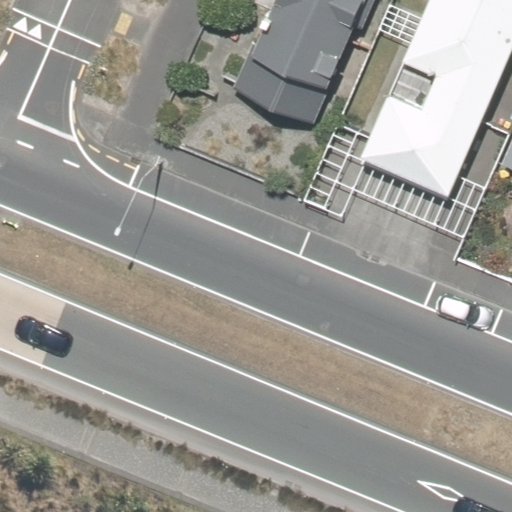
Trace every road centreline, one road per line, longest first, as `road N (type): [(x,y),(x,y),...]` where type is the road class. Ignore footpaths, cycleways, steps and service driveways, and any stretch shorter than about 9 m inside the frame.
road 1 (primary): [(0,168),(511,376)]
road 2 (primary): [(502,511),(0,308)]
road 3 (residential): [(0,151),(67,0)]
